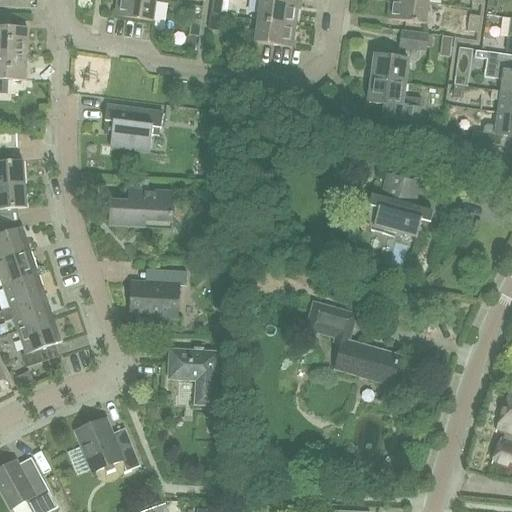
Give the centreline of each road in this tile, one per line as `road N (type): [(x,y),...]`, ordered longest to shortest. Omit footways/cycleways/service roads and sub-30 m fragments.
road 1 (residential): [(0,418),(121,370),(70,177),(68,39)]
road 2 (residential): [(337,0),(319,68),(290,77),(68,39)]
road 3 (tertiary): [(432,511),(466,370),(511,284)]
